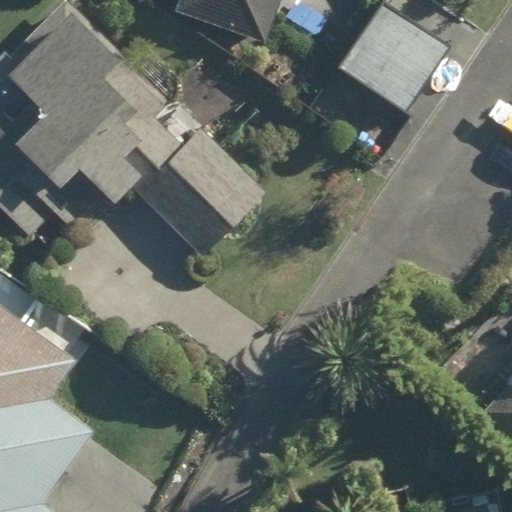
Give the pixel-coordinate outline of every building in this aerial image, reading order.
[(194,122),(174,143),(147,116),(161,104),(59,0),(0,57),(0,229),(20,250),(79,192),(95,208),(120,183),(204,262),(269,193),(194,122)] [(175,0),(171,19),(267,43),(277,0),(175,0)] [(437,46),(369,4),(330,68),(399,110),(437,46)] [(0,322),(0,511),(42,511),(32,505),(80,438),(35,406),(62,367),(0,322)] [(511,356),(471,394),(511,438),(511,356)]
